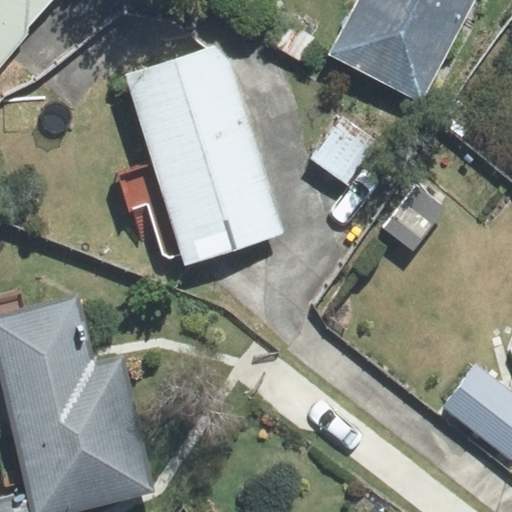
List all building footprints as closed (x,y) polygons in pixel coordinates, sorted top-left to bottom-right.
[(0,0),(0,54),(47,0),(0,0)] [(375,0),(351,44),(427,86),(475,0),(375,0)] [(228,44),(141,70),(197,253),(284,226),(228,44)] [(80,297),(11,313),(55,500),(149,478),(119,354),(95,360),(80,297)] [(511,396),(477,367),(451,399),(511,448),(511,396)] [(43,511),(38,489),(0,498),(0,511),(43,511)]
